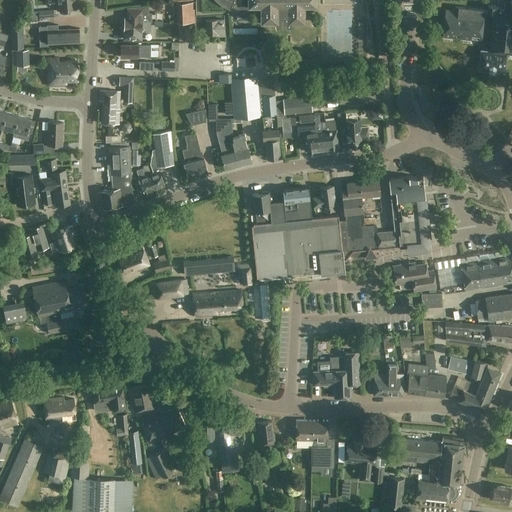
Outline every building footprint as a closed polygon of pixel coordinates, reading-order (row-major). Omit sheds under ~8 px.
[(78,8),(77,0),(47,0),(48,4),(57,3),(58,10),(78,8)] [(216,0),(220,3),(224,6),(230,9),(231,6),(239,8),(249,8),(249,6),(261,6),(262,22),(274,22),(276,27),(278,27),(279,26),(281,26),(283,26),(285,26),(287,26),(289,26),(290,27),(292,22),(305,22),(304,6),(317,6),(316,0),(216,0)] [(488,50),(507,52),(511,52),(511,0),(511,7),(504,6),(504,9),(499,8),(499,7),(488,5),(487,11),(487,15),(494,15),(490,48),(488,48),(488,50)] [(194,22),(193,2),(176,3),(178,23),(194,22)] [(125,27),(133,27),(134,25),(135,26),(136,25),(142,25),(142,22),(147,22),(147,21),(149,21),(151,21),(152,14),(148,13),(149,6),(138,7),(138,14),(136,14),(135,18),(133,17),(133,18),(125,18),(125,19),(123,19),(123,26),(125,26),(125,27)] [(487,15),(487,11),(484,11),(484,10),(455,7),(455,11),(446,10),(443,37),(481,41),(484,14),(487,15)] [(34,12),(28,12),(28,20),(38,20),(38,11),(34,12)] [(224,36),(224,20),(206,20),(207,35),(218,34),(218,37),(224,36)] [(142,22),(142,25),(136,25),(135,26),(134,25),(133,27),(125,27),(124,39),(141,40),(142,32),(151,32),(151,21),(149,21),(147,21),(147,22),(142,22)] [(23,49),(22,41),(22,24),(11,25),(12,41),(12,49),(23,49)] [(59,31),(58,26),(48,26),(49,44),(80,43),(79,29),(59,31)] [(196,40),(195,28),(185,28),(186,41),(196,40)] [(0,34),(0,45),(1,46),(2,40),(6,41),(8,35),(0,33),(0,34)] [(26,46),(34,48),(35,42),(28,40),(26,46)] [(139,45),(121,45),(121,57),(138,57),(151,57),(151,46),(139,45)] [(507,52),(488,50),(481,49),(479,69),(505,72),(507,52)] [(29,66),(28,50),(12,50),(13,66),(29,66)] [(59,61),(59,58),(48,58),(49,86),(66,85),(66,81),(78,81),(77,61),(59,61)] [(177,62),(161,61),(161,70),(176,71),(177,62)] [(276,106),(276,102),(273,74),(231,78),(235,118),(265,116),(266,128),(263,128),(264,141),(266,141),(268,158),(271,158),(271,160),(274,159),(274,158),(281,157),(279,140),(280,140),(279,127),(278,127),(277,117),(276,106)] [(133,78),(120,77),(119,86),(125,87),(124,98),(132,99),(133,78)] [(121,91),(101,90),(100,101),(104,101),(103,123),(119,124),(121,91)] [(285,113),(313,111),(311,97),(284,99),(285,113)] [(191,113),(192,125),(209,123),(208,111),(191,113)] [(15,131),(20,116),(8,112),(3,128),(15,131)] [(362,119),(357,120),(357,112),(347,113),(347,123),(347,128),(345,128),(346,135),(347,135),(347,145),(363,145),(362,138),(368,138),(368,127),(362,128),(362,119)] [(314,114),(298,116),(299,124),(315,122),(314,114)] [(20,116),(15,131),(27,134),(32,119),(20,116)] [(336,120),(326,121),(329,148),(332,148),(333,149),(337,149),(337,147),(339,147),(336,120)] [(316,122),(316,124),(319,149),(329,148),(326,121),(316,122)] [(64,122),(49,122),(48,145),(62,146),(64,122)] [(314,150),(319,149),(316,124),(298,126),(299,137),(305,136),(307,150),(308,150),(309,152),(314,151),(314,150)] [(154,173),(149,174),(155,190),(165,186),(158,167),(175,165),(173,152),(170,152),(167,132),(153,134),(156,150),(152,150),(150,164),(154,173)] [(234,152),(238,165),(252,161),(249,148),(248,148),(245,140),(246,139),(245,135),(243,134),(240,135),(239,136),(233,137),(234,142),(234,152)] [(204,158),(203,158),(197,136),(190,138),(193,148),(183,151),(186,163),(184,163),(188,179),(208,174),(204,158)] [(225,169),(238,165),(234,152),(234,142),(231,143),(224,143),(227,153),(221,155),(225,169)] [(129,155),(129,147),(110,148),(113,189),(102,191),(104,209),(135,204),(132,186),(131,186),(130,163),(133,163),(133,166),(141,165),(141,155),(138,155),(138,151),(133,151),(133,155),(129,155)] [(58,168),(56,159),(45,161),(47,170),(58,168)] [(145,193),(155,190),(149,174),(145,176),(142,168),(137,171),(145,193)] [(40,179),(41,191),(68,187),(66,170),(51,172),(52,177),(40,179)] [(14,177),(17,205),(34,203),(31,175),(14,177)] [(389,178),(395,230),(398,230),(400,246),(425,243),(420,196),(426,195),(424,177),(418,178),(418,177),(417,177),(410,176),(409,176),(400,177),(395,178),(389,178)] [(379,179),(360,181),(362,195),(381,193),(379,179)] [(346,260),(350,256),(355,255),(369,254),(371,249),(400,246),(398,230),(395,230),(378,232),(377,218),(365,219),(364,210),(362,195),(360,181),(347,183),(348,191),(343,191),(345,213),(346,213),(346,220),(339,221),(313,224),(309,185),(283,189),(284,200),(271,202),(269,192),(268,193),(268,191),(262,192),(263,193),(253,195),(255,211),(256,211),(257,223),(253,224),(254,226),(252,226),(257,278),(259,278),(259,280),(282,277),(289,277),(290,277),(302,275),(328,273),(328,272),(337,261),(344,261),(346,260)] [(336,204),(334,186),(320,188),(321,197),(313,198),(315,207),(326,205),(327,212),(334,211),(334,204),(336,204)] [(68,187),(41,191),(43,191),(45,205),(51,204),(49,190),(54,190),(56,206),(71,204),(68,187)] [(49,247),(42,225),(30,229),(31,234),(22,237),(29,260),(39,257),(37,251),(49,247)] [(74,235),(71,226),(69,227),(52,231),(54,239),(55,238),(56,242),(50,244),(52,253),(57,251),(57,252),(62,251),(74,248),(71,236),(74,235)] [(158,257),(155,246),(149,247),(153,258),(158,257)] [(151,267),(144,247),(118,257),(124,274),(139,269),(140,271),(151,267)] [(186,274),(236,270),(235,256),(185,260),(186,274)] [(511,261),(511,256),(494,259),(498,284),(511,281),(511,261)] [(171,270),(168,259),(154,263),(156,273),(171,270)] [(478,261),(482,287),(498,284),(494,259),(478,261)] [(460,264),(460,265),(464,289),(482,287),(478,261),(460,264)] [(416,265),(416,264),(415,263),(394,266),(396,284),(413,282),(413,284),(416,284),(416,281),(418,281),(415,265),(416,265)] [(426,263),(416,264),(416,265),(415,265),(418,281),(416,281),(416,284),(413,284),(414,291),(436,288),(434,270),(427,271),(426,263)] [(250,264),(237,265),(238,278),(251,276),(250,264)] [(445,292),(464,289),(460,265),(437,268),(440,288),(444,287),(445,292)] [(188,294),(186,279),(182,279),(181,279),(150,283),(152,299),(158,298),(184,295),(188,294)] [(67,290),(65,281),(33,287),(38,318),(39,317),(41,324),(47,323),(49,334),(75,329),(73,318),(62,320),(61,313),(71,311),(71,309),(86,306),(83,287),(67,290)] [(243,309),(242,290),(216,292),(216,291),(194,293),(196,317),(218,316),(218,311),(243,309)] [(443,306),(442,293),(422,293),(422,307),(443,306)] [(445,294),(446,303),(459,302),(458,293),(445,294)] [(511,317),(511,293),(488,297),(488,299),(476,301),(478,319),(489,317),(489,321),(511,317)] [(27,320),(24,302),(3,306),(6,324),(27,320)] [(457,306),(458,315),(471,314),(471,305),(457,306)] [(511,326),(445,321),(446,341),(484,347),(485,337),(487,337),(487,340),(511,341),(511,326)] [(419,336),(418,333),(412,333),(412,335),(412,344),(424,343),(424,335),(419,336)] [(342,384),(334,384),(334,397),(351,397),(351,385),(360,384),(359,352),(343,353),(344,358),(344,366),(341,366),(341,372),(342,372),(342,384)] [(435,368),(434,353),(425,354),(426,366),(426,369),(435,368)] [(475,362),(451,357),(448,370),(471,375),(482,378),(479,386),(458,377),(454,386),(453,385),(449,395),(458,399),(458,400),(484,411),(496,384),(495,384),(501,371),(485,365),(485,363),(475,361),(475,362)] [(321,371),(313,371),(313,385),(323,384),(323,386),(325,387),(328,387),(329,386),(329,384),(334,384),(342,384),(342,372),(341,372),(341,366),(344,366),(344,358),(334,358),(331,361),(332,371),(321,371)] [(387,395),(404,396),(403,379),(397,379),(397,374),(397,364),(388,364),(388,374),(387,395)] [(417,394),(425,395),(427,375),(425,374),(425,367),(410,365),(409,365),(408,371),(406,385),(409,386),(408,393),(417,394)] [(374,395),(387,395),(388,374),(374,374),(374,395)] [(427,375),(425,395),(444,397),(447,377),(427,375)] [(124,399),(122,385),(92,389),(94,403),(95,413),(114,411),(126,409),(124,399)] [(153,409),(148,385),(130,388),(135,413),(153,409)] [(63,419),(64,422),(77,420),(74,399),(64,400),(64,397),(43,399),(45,413),(39,414),(40,422),(46,421),(63,419)] [(0,429),(19,424),(11,398),(0,401),(0,429)] [(186,427),(177,407),(159,415),(158,413),(142,421),(152,444),(173,434),(173,433),(186,427)] [(128,435),(126,415),(119,415),(121,429),(116,430),(117,436),(128,435)] [(241,419),(222,419),(222,433),(219,438),(222,470),(233,469),(230,439),(228,440),(227,434),(241,434),(241,419)] [(327,420),(296,420),(296,440),(313,440),(313,446),(311,446),(311,466),(332,466),(332,446),(326,446),(326,440),(327,440),(327,420)] [(214,438),(213,421),(200,421),(200,439),(202,445),(216,445),(216,438),(214,438)] [(273,433),(272,421),(257,423),(259,434),(258,437),(259,445),(260,453),(269,452),(268,444),(275,443),(274,433),(273,433)] [(51,436),(60,433),(57,422),(47,424),(51,436)] [(76,431),(64,429),(61,446),(73,448),(76,431)] [(142,463),(138,431),(129,432),(132,464),(142,463)] [(372,482),(374,466),(374,464),(376,449),(362,447),(363,437),(353,436),(353,446),(348,446),(346,461),(361,463),(359,481),(372,482)] [(442,442),(399,438),(397,454),(399,455),(399,460),(416,462),(416,456),(433,458),(432,463),(439,464),(437,482),(418,480),(416,497),(448,500),(448,499),(453,499),(457,497),(458,493),(457,489),(455,486),(452,484),(449,484),(449,483),(459,484),(463,444),(462,444),(463,438),(442,436),(442,442)] [(43,447),(25,439),(0,496),(0,499),(17,507),(43,447)] [(9,445),(0,441),(0,467),(1,467),(9,445)] [(89,443),(75,443),(75,461),(72,461),(71,479),(74,479),(73,511),(78,511),(113,511),(115,480),(89,479),(90,463),(88,463),(89,443)] [(71,454),(55,450),(54,456),(49,455),(44,472),(49,473),(48,480),(63,484),(71,454)] [(173,472),(163,451),(146,459),(156,480),(173,472)] [(270,474),(268,457),(257,458),(259,475),(270,474)] [(384,467),(374,466),(372,482),(382,483),(383,479),(387,479),(388,473),(384,472),(384,467)] [(404,478),(390,477),(387,505),(401,506),(404,478)] [(491,497),(491,498),(500,500),(500,502),(508,503),(509,498),(511,498),(511,490),(510,490),(511,487),(493,484),(492,491),(490,493),(490,496),(491,497)] [(61,492),(42,488),(39,502),(58,506),(61,492)]
